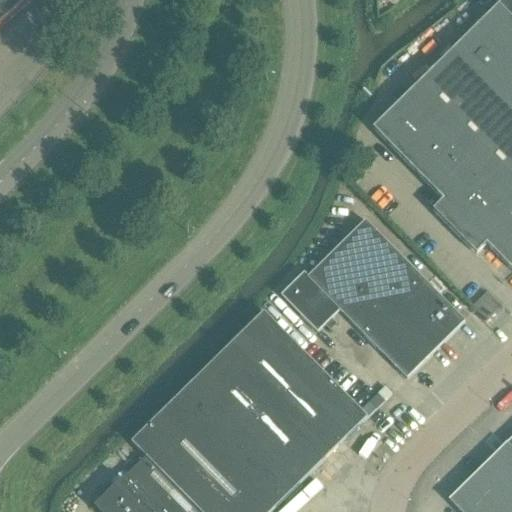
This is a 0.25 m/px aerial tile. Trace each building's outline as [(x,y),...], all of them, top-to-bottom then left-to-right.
[(0,0),(0,27),(30,0),(0,0)] [(443,203),(433,213),(476,257),(486,247),(511,273),(511,0),(506,0),(373,132),(443,203)] [(339,313),(407,381),(465,324),(365,223),(308,280),(304,275),(281,298),(317,335),(325,328),(328,330),(334,324),(332,321),(339,313)] [(470,309),(485,324),(501,309),(486,294),(470,309)] [(274,511),(367,420),(264,315),(131,445),(145,460),(128,477),(121,469),(113,476),(121,484),(94,510),(96,511),(274,511)] [(378,396),(385,403),(392,396),(385,389),(378,396)] [(511,511),(511,441),(449,503),(457,511),(511,511)]
